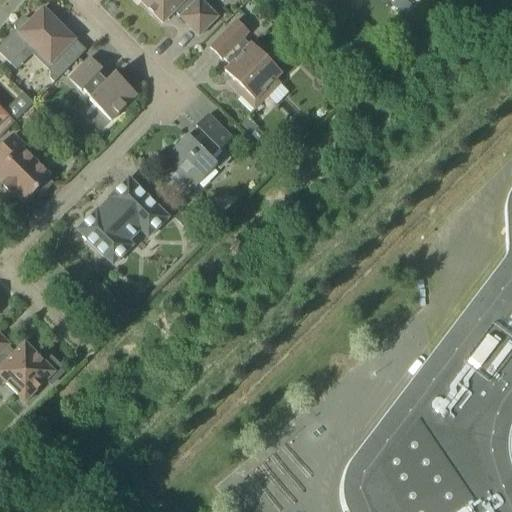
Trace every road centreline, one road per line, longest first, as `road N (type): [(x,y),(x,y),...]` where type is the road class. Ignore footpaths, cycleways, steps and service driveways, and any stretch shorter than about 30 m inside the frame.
road 1 (residential): [(0,264),(158,99),(156,78),(77,0)]
road 2 (residential): [(85,354),(0,268)]
